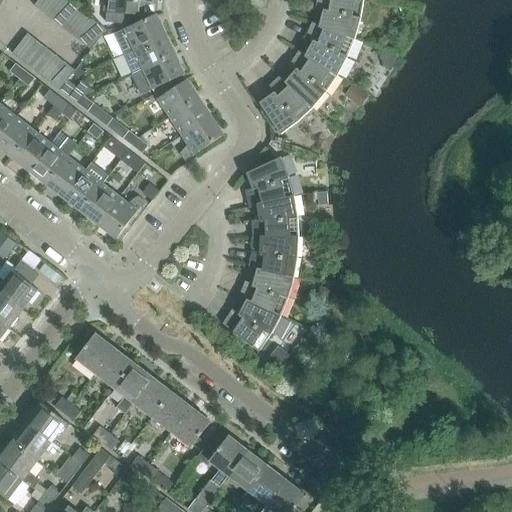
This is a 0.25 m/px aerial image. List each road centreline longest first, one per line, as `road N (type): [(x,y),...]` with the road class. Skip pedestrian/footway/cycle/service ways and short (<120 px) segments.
road 1 (residential): [(341,511),(357,492),(185,349),(170,348),(136,323),(116,289)]
road 2 (residential): [(116,289),(147,269),(247,142),(248,127),(216,79)]
road 3 (residential): [(0,401),(96,269)]
road 4 (residential): [(96,269),(0,192)]
